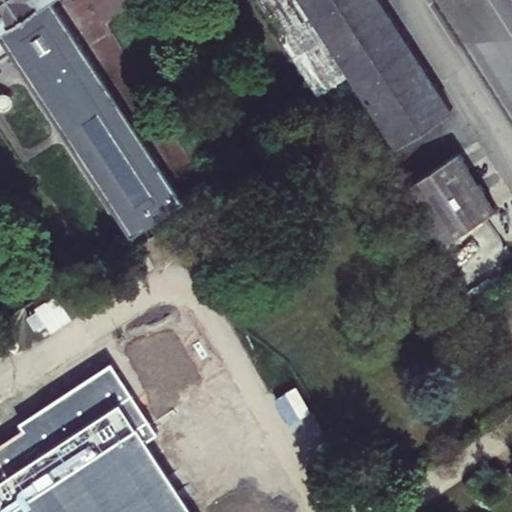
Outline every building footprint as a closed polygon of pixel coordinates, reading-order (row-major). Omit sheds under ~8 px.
[(0,0),(0,54),(8,49),(129,235),(180,202),(49,0),(0,0)] [(258,0),(318,93),(351,72),(398,144),(452,109),(381,0),(258,0)] [(433,0),(441,12),(460,0),(433,0)] [(461,150),(409,184),(446,242),(498,208),(461,150)] [(87,288),(75,270),(10,313),(22,331),(87,288)] [(0,447),(0,486),(17,511),(46,511),(41,503),(157,426),(175,453),(170,461),(168,468),(167,475),(167,483),(170,491),(173,496),(177,500),(190,506),(195,507),(208,504),(218,496),(221,491),(224,476),(223,471),(221,464),(212,452),(242,433),(171,327),(54,406),(56,410),(0,447)] [(342,358),(306,378),(347,447),(383,426),(342,358)]
